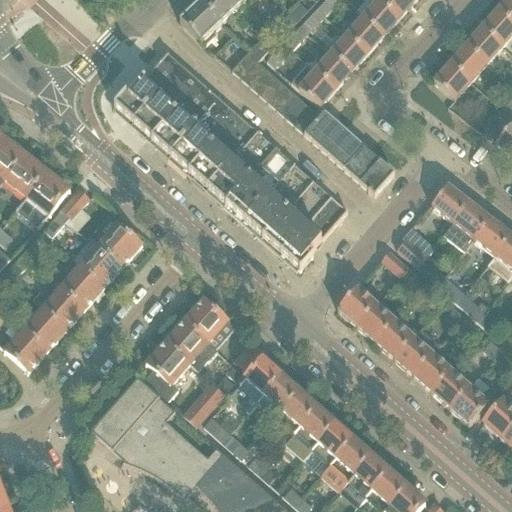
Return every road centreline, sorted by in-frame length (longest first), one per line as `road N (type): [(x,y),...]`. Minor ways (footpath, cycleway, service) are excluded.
road 1 (tertiary): [(503,511),(296,326)]
road 2 (residential): [(195,242),(30,436)]
road 3 (residential): [(296,326),(441,157)]
road 4 (residential): [(441,157),(390,115),(383,98),(462,0)]
road 5 (tertiary): [(43,115),(195,242)]
road 6 (tertiary): [(195,242),(55,103)]
road 7 (residential): [(55,103),(156,0)]
road 8 (tertiary): [(296,326),(195,242)]
